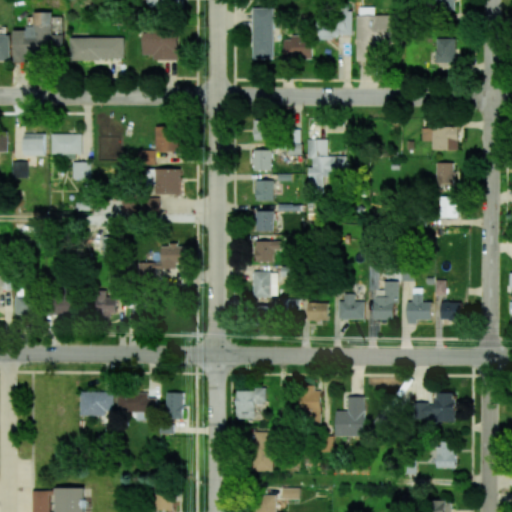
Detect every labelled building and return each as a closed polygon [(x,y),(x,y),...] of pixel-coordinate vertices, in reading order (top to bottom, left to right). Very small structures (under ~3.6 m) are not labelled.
[(183,0),(148,0),(149,7),(184,8),(183,0)] [(454,0),(436,0),(436,12),(455,12),(454,0)] [(252,58),(274,58),(274,7),(253,7),(252,58)] [(398,15),(374,14),(374,7),(360,7),(360,13),(356,13),(356,56),(376,56),(376,42),(398,42),(398,15)] [(53,34),(53,12),(34,12),(34,28),(13,28),(14,62),(30,62),(29,53),(65,53),(64,34),(53,34)] [(352,12),(318,12),(318,37),(352,37),(352,12)] [(178,60),(179,33),(143,32),(143,54),(154,54),(153,59),(178,60)] [(312,58),(312,37),(284,36),(284,58),(312,58)] [(125,37),(71,37),(71,60),(125,59),(125,37)] [(455,63),(455,38),(435,38),(435,63),(455,63)] [(254,140),(269,140),(268,120),(254,120),(254,140)] [(177,151),(176,126),(156,126),(156,151),(177,151)] [(422,141),(432,140),(432,150),(458,149),(458,126),(421,127),(422,141)] [(45,156),(46,133),(24,133),(24,155),(45,156)] [(82,134),(52,133),(52,153),(82,154),(82,134)] [(346,155),(328,156),(327,139),(307,139),(308,157),(312,157),(312,167),(308,167),(308,188),(324,188),(324,177),(346,176),(346,155)] [(253,170),(272,170),(272,149),(253,150),(253,170)] [(155,150),(139,150),(139,164),(156,164),(155,150)] [(13,177),(28,177),(28,161),(13,161),(13,177)] [(89,179),(89,162),(73,161),(73,178),(89,179)] [(454,183),(453,162),(436,162),(436,184),(454,183)] [(181,169),(151,168),(151,194),(122,194),(122,212),(160,212),(160,194),(181,194),(181,169)] [(274,180),(258,180),(258,200),(274,200),(274,180)] [(458,218),(459,196),(441,196),(441,217),(458,218)] [(274,211),(257,210),(256,231),(274,231),(274,211)] [(116,237),(101,237),(101,257),(117,256),(116,237)] [(256,261),(274,261),(274,250),(282,250),(282,241),(256,241),(256,261)] [(161,262),(139,262),(138,276),(155,277),(155,268),(170,269),(170,278),(185,278),(185,246),(162,246),(161,262)] [(369,289),(378,290),(379,269),(370,269),(369,289)] [(278,271),(253,272),(254,297),(278,296),(278,271)] [(0,287),(11,288),(11,275),(0,274),(0,287)] [(397,280),(384,280),(384,290),(375,290),(374,319),(396,319),(397,280)] [(16,313),(34,314),(34,288),(16,288),(16,313)] [(432,321),(432,302),(423,302),(423,288),(412,288),(413,302),(407,302),(407,321),(432,321)] [(116,316),(117,290),(96,290),(96,316),(116,316)] [(339,318),(364,319),(365,301),(355,301),(355,293),(345,293),(345,300),(339,300),(339,318)] [(75,314),(75,298),(49,299),(50,315),(75,314)] [(329,303),(309,302),(308,319),(329,320),(329,303)] [(441,320),(462,320),(462,302),(441,302),(441,320)] [(320,387),(300,388),(301,423),(321,423),(320,387)] [(237,389),(236,418),(255,418),(255,403),(266,403),(266,389),(237,389)] [(80,415),(113,416),(114,392),(81,391),(80,415)] [(156,397),(149,397),(149,393),(118,392),(118,412),(137,412),(137,420),(156,421),(156,397)] [(184,392),(165,392),(164,432),(174,432),(175,418),(184,418),(184,392)] [(455,393),(434,392),(434,403),(416,402),(416,417),(435,417),(435,421),(455,422),(455,393)] [(364,396),(348,396),(348,411),(335,411),(336,436),(365,435),(364,396)] [(274,471),(274,431),(254,431),(254,470),(274,471)] [(456,467),(456,442),(437,442),(437,467),(456,467)] [(55,511),(85,511),(85,487),(56,488),(55,511)] [(282,498),(300,499),(300,488),(282,488),(282,498)] [(173,510),(173,490),(154,489),(154,509),(173,510)] [(32,511),(51,511),(51,490),(33,490),(32,511)] [(275,511),(276,495),(257,495),(257,511),(275,511)] [(450,511),(451,500),(429,501),(429,511),(450,511)]
